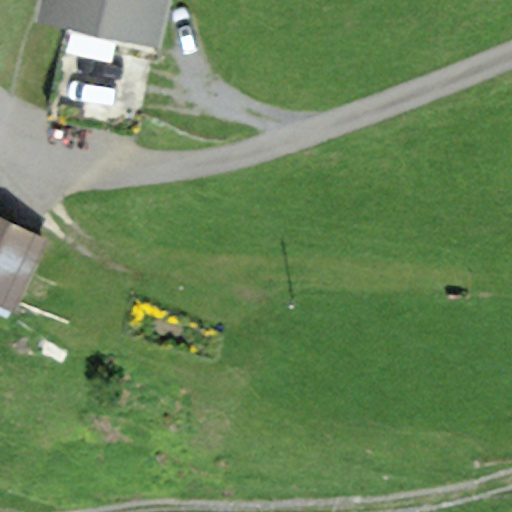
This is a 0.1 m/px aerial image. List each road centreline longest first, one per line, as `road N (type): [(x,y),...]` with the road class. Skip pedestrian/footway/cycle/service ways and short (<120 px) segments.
road 1 (track): [(511,480),(321,511)]
road 2 (track): [(268,511),(146,511)]
